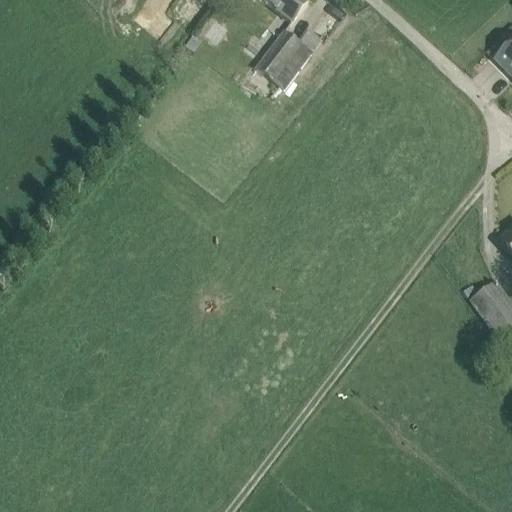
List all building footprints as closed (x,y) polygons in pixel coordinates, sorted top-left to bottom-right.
[(257,0),(291,26),(295,20),(307,4),(301,0),(257,0)] [(283,34),(260,65),(255,71),(256,72),(272,84),(300,47),(283,34)] [(511,44),(495,62),(511,79),(511,44)] [(272,84),(256,72),(248,83),(266,97),(275,86),(272,84)] [(511,233),(501,242),(500,243),(511,258),(511,233)] [(511,308),(496,286),(491,289),(470,304),(503,350),(511,343),(511,308)]
